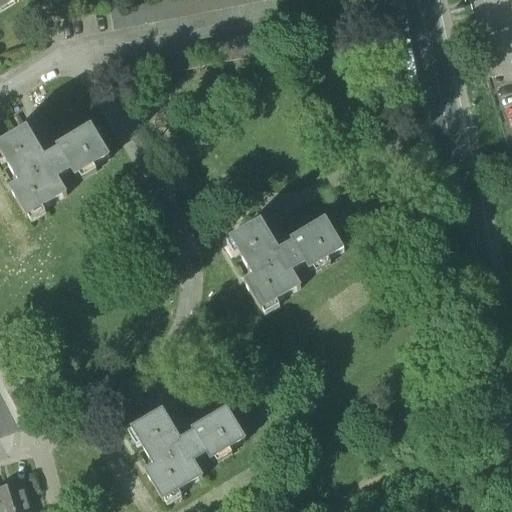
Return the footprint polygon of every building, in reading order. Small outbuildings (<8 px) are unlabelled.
[(0,0),(0,8),(14,0),(0,0)] [(271,0),(157,0),(109,10),(114,32),(166,22),(230,9),(272,1),(271,0)] [(278,31),(225,41),(120,62),(124,84),(229,63),(283,53),(278,31)] [(108,64),(112,86),(124,84),(120,62),(108,64)] [(10,191),(27,220),(44,210),(45,212),(68,198),(59,182),(73,174),(77,180),(110,161),(92,130),(59,150),(60,152),(46,161),(29,131),(0,147),(0,152),(20,185),(10,191)] [(245,285),(262,313),(277,304),(278,305),(302,291),(293,276),(306,268),(310,274),(344,252),(325,222),(292,243),(294,246),(280,254),(261,224),(231,242),(254,279),(245,285)] [(146,474),(163,503),(202,481),(197,471),(246,443),(229,412),(179,441),(163,413),(133,430),(155,468),(146,474)] [(0,489),(0,511),(31,511),(23,482),(0,489)]
